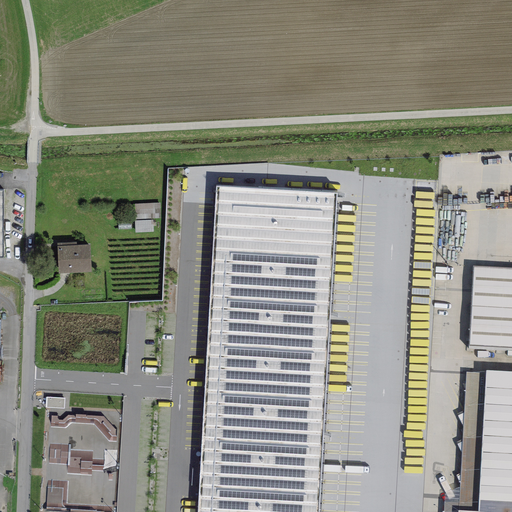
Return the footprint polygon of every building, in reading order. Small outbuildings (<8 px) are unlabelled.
[(320,511),(340,194),(217,187),(197,511),(320,511)] [(160,203),(135,204),(136,233),(154,232),(153,219),(161,218),(160,203)] [(76,242),(57,243),(59,274),(92,272),(91,244),(77,245),(76,242)] [(511,269),(473,267),(469,348),(511,350),(511,269)] [(459,511),(473,511),(478,511),(487,371),(466,370),(459,486),(459,511)] [(511,511),(511,372),(487,371),(478,511),(473,511),(459,511),(458,511),(511,511)] [(49,405),(65,405),(65,396),(49,397),(49,405)] [(52,443),(51,463),(69,464),(68,474),(94,475),(95,470),(104,471),(105,464),(94,464),(94,457),(70,456),(71,443),(52,443)] [(458,511),(459,511),(459,486),(445,491),(443,511),(458,511)]
